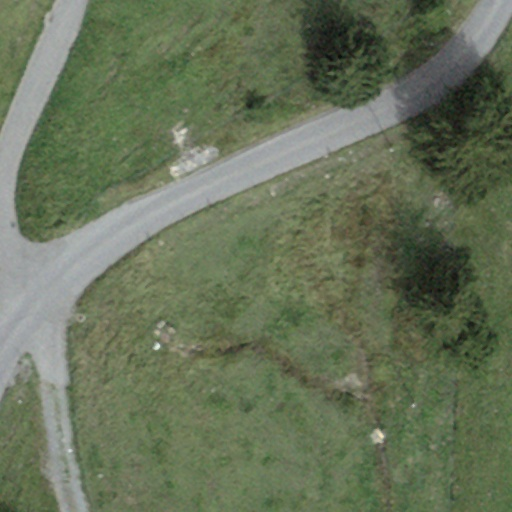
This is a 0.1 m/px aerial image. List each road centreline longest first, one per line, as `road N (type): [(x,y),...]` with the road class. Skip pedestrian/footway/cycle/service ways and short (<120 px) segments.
road 1 (unclassified): [(500,0),(467,51),(400,102),(190,194),(106,242),(40,292),(0,344)]
road 2 (track): [(72,0),(18,126),(7,222),(40,292),(55,419),(79,511)]
